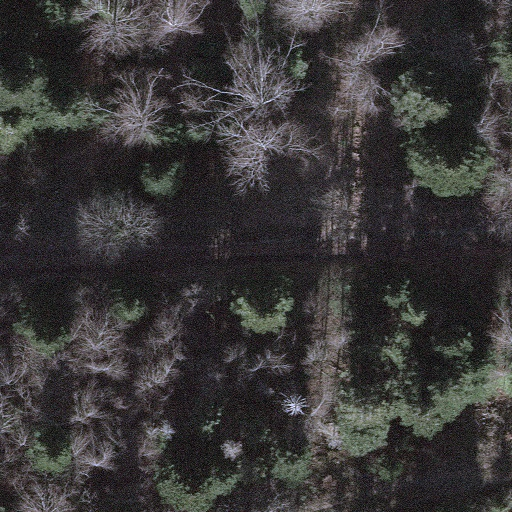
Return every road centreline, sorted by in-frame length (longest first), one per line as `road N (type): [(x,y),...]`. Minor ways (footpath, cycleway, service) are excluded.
road 1 (track): [(0,260),(511,233)]
road 2 (track): [(376,511),(511,474)]
